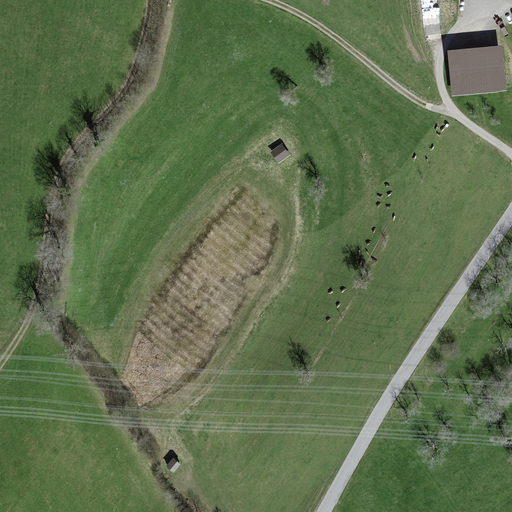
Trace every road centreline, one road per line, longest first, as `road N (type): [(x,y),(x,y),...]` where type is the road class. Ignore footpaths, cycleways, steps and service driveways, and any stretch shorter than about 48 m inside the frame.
road 1 (track): [(149,0),(131,81),(58,176),(25,331),(0,364)]
road 2 (unclassified): [(511,218),(324,511)]
road 3 (track): [(511,168),(295,12),(257,0)]
